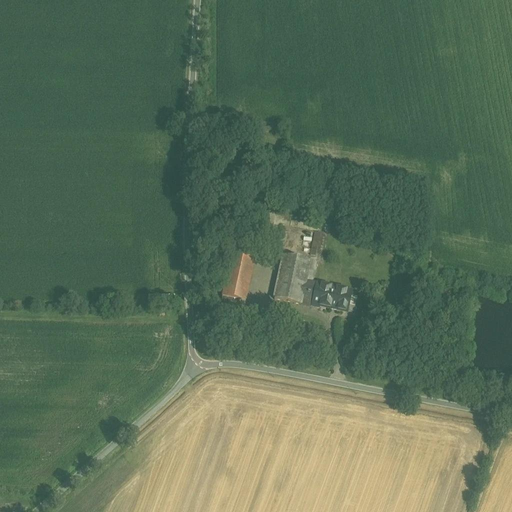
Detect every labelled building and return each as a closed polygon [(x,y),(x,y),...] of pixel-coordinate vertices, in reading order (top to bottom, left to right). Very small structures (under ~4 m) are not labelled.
[(263,221),(256,221),(255,234),(263,235),(263,221)] [(311,255),(317,257),(323,234),(317,232),(311,255)] [(255,257),(233,252),(223,298),(245,303),(255,257)] [(317,263),(284,257),(275,300),(301,306),(302,301),(306,282),(312,284),(317,263)] [(312,284),(306,282),(302,301),(321,305),(320,307),(348,313),(352,292),(312,284)] [(158,296),(158,307),(178,308),(178,296),(158,296)] [(245,303),(223,298),(219,318),(241,322),(244,311),(245,303)] [(457,301),(441,298),(439,309),(461,313),(461,310),(455,309),(457,301)] [(256,313),(244,311),(241,322),(253,325),(256,313)]
